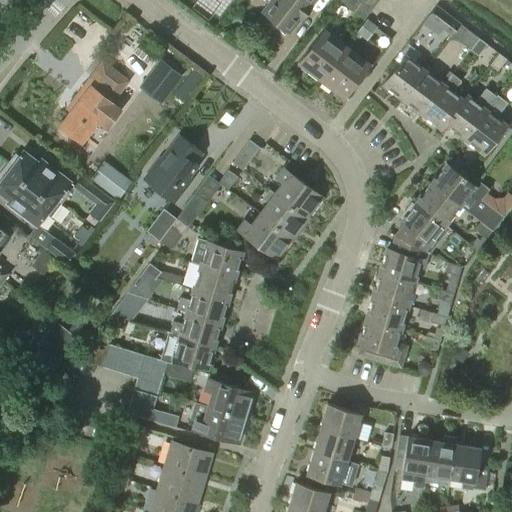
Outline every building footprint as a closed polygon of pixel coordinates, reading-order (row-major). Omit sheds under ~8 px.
[(299,15),(301,17),(311,3),(309,1),(309,0),(269,0),(263,9),(270,15),(269,16),(280,25),(281,23),(288,29),(299,15)] [(373,5),(366,0),(340,0),(341,0),(364,18),(373,5)] [(450,35),(459,23),(436,5),(427,16),(427,17),(423,23),(438,34),(442,28),(450,35)] [(366,21),(358,31),(352,40),(355,42),(360,36),(366,41),(375,28),(366,21)] [(450,35),(470,49),(479,38),(459,23),(450,35)] [(299,61),(321,78),(346,44),(324,27),(299,61)] [(479,38),(470,49),(478,56),(487,44),(479,38)] [(382,82),(402,97),(424,69),(414,61),(420,54),(406,43),(394,59),(398,62),(382,82)] [(369,62),(346,44),(321,78),(343,95),(369,62)] [(506,59),(498,53),(490,64),(497,71),(506,59)] [(126,81),(102,62),(72,101),(75,103),(60,124),(65,128),(64,130),(74,138),(75,136),(81,140),(97,120),(105,126),(119,109),(110,102),(126,81)] [(443,84),(424,69),(402,97),(422,112),(444,84),(443,84)] [(462,98),(453,91),(461,80),(451,73),(443,84),(444,84),(422,112),(441,128),(445,122),(462,98)] [(485,88),(475,100),(465,93),(462,98),(445,122),(464,137),(495,96),(485,88)] [(506,124),(496,116),(507,102),(497,94),(495,96),(464,137),(484,152),(506,124)] [(233,118),(224,111),(219,119),(228,126),(233,118)] [(194,162),(202,153),(179,135),(145,180),(174,202),(191,180),(188,177),(197,165),(194,162)] [(259,147),(249,140),(232,163),(242,170),(259,147)] [(15,153),(5,166),(58,206),(70,190),(65,186),(70,180),(46,162),(41,163),(23,149),(18,156),(15,153)] [(103,159),(90,177),(117,198),(130,180),(103,159)] [(446,162),(430,183),(458,205),(480,222),(492,231),(503,217),(481,199),(489,189),(469,174),(466,177),(446,162)] [(50,216),(58,206),(5,166),(0,172),(0,192),(11,201),(12,207),(36,225),(45,212),(50,216)] [(283,179),(274,191),(306,215),(322,195),(283,166),(277,175),(283,179)] [(237,177),(227,169),(218,182),(228,189),(237,177)] [(74,185),(93,200),(95,202),(88,212),(98,221),(114,200),(81,175),(74,185)] [(416,200),(414,202),(443,224),(458,205),(430,183),(416,200)] [(306,215),(274,191),(270,188),(264,196),(270,200),(261,211),(291,234),(294,236),(308,217),(306,215)] [(188,224),(191,220),(206,200),(195,192),(177,216),(188,224)] [(396,234),(395,235),(423,250),(443,224),(414,202),(411,200),(405,208),(408,211),(401,220),(405,223),(396,234)] [(159,239),(171,224),(176,217),(163,207),(147,229),(159,239)] [(291,234),(261,211),(259,210),(250,222),(244,217),(237,226),(276,255),(291,234)] [(177,216),(176,217),(171,224),(182,232),(187,226),(188,224),(177,216)] [(486,238),(492,231),(480,222),(474,229),(486,238)] [(6,274),(9,270),(0,263),(0,246),(9,234),(0,226),(0,277),(2,279),(2,280),(11,287),(15,281),(6,274)] [(192,259),(200,262),(234,272),(241,248),(199,235),(192,259)] [(423,269),(428,253),(423,250),(395,235),(391,246),(386,245),(379,269),(414,279),(417,267),(423,269)] [(55,236),(47,247),(66,261),(74,251),(55,236)] [(43,251),(32,266),(43,275),(54,259),(43,251)] [(227,295),(234,272),(200,262),(193,285),(227,295)] [(440,287),(454,291),(461,267),(447,262),(440,287)] [(143,270),(155,279),(160,272),(149,263),(143,270)] [(379,269),(373,292),(407,302),(414,279),(379,269)] [(155,279),(143,270),(137,278),(149,286),(155,279)] [(193,285),(188,299),(179,297),(175,308),(185,311),(186,308),(220,319),(227,295),(193,285)] [(454,291),(440,287),(436,298),(450,302),(454,291)] [(373,292),(366,316),(400,326),(407,302),(373,292)] [(112,312),(123,320),(129,313),(118,304),(112,312)] [(172,321),(169,330),(178,333),(213,343),(220,319),(186,308),(185,311),(182,323),(172,321)] [(123,320),(112,312),(106,319),(118,328),(123,320)] [(444,326),(446,316),(436,314),(432,312),(429,322),(444,326)] [(368,351),(367,354),(401,364),(406,348),(395,344),(400,326),(366,316),(359,340),(362,340),(359,348),(368,351)] [(167,331),(159,358),(166,360),(170,362),(171,357),(206,367),(213,343),(178,333),(169,330),(169,331),(167,331)] [(437,349),(439,340),(425,336),(423,345),(437,349)] [(102,366),(110,343),(98,340),(91,362),(102,366)] [(121,347),(110,343),(102,366),(113,369),(121,347)] [(58,360),(39,345),(28,359),(47,374),(58,360)] [(132,350),(121,347),(113,369),(124,373),(132,350)] [(159,383),(163,373),(166,360),(159,358),(132,350),(124,373),(137,376),(159,383)] [(176,365),(169,363),(170,362),(166,360),(163,373),(173,376),(176,365)] [(156,394),(159,383),(137,376),(133,387),(156,394)] [(212,389),(207,404),(246,415),(253,390),(207,376),(203,386),(212,389)] [(133,387),(130,399),(152,406),(156,394),(133,387)] [(126,411),(149,418),(152,409),(152,406),(130,399),(126,411)] [(326,401),(319,424),(352,434),(359,411),(326,401)] [(238,440),(246,415),(207,404),(202,419),(194,417),(191,426),(238,440)] [(162,412),(152,409),(149,418),(173,426),(175,419),(167,417),(167,415),(161,413),(162,412)] [(319,424),(312,447),(345,457),(352,434),(319,424)] [(140,439),(143,428),(134,425),(131,437),(140,439)] [(381,446),(390,448),(392,434),(383,433),(381,446)] [(423,488),(424,482),(426,471),(431,438),(407,434),(401,467),(399,479),(413,482),(413,486),(423,488)] [(448,485),(450,475),(455,442),(456,437),(444,435),(443,440),(431,438),(426,471),(424,482),(448,485)] [(171,438),(163,462),(203,474),(211,450),(171,438)] [(455,442),(450,475),(463,478),(461,488),(472,489),(472,487),(484,489),(488,465),(477,463),(480,447),(455,442)] [(338,481),(345,457),(312,447),(305,471),(338,481)] [(377,470),(387,471),(389,457),(380,455),(377,470)] [(163,462),(157,486),(197,497),(203,474),(163,462)] [(119,475),(129,477),(131,468),(122,465),(119,475)] [(129,477),(119,475),(115,488),(125,491),(129,477)] [(294,480),(287,504),(315,511),(321,511),(328,490),(294,480)] [(377,501),(378,497),(381,487),(373,484),(368,498),(377,501)] [(192,511),(197,497),(157,486),(150,509),(160,511),(192,511)]
